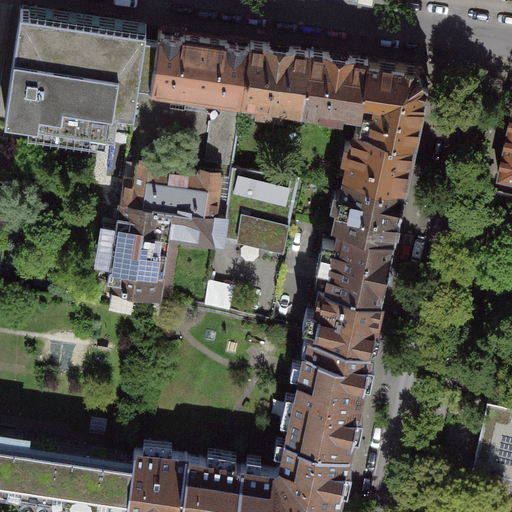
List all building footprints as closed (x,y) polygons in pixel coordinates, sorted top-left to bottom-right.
[(148,26),(22,6),(6,112),(132,132),(140,82),(152,84),(159,38),(146,36),(148,26)] [(160,27),(159,38),(152,84),(243,97),(251,40),(160,27)] [(311,49),(251,40),(243,97),(302,106),(311,49)] [(371,59),(311,49),(302,106),(322,109),(323,104),(362,110),(371,59)] [(424,66),(371,59),(362,110),(364,110),(366,96),(378,99),(371,129),(371,130),(416,140),(430,73),(424,66)] [(206,160),(232,164),(241,109),(215,105),(206,160)] [(511,121),(500,175),(511,177),(511,121)] [(406,187),(416,140),(371,130),(371,129),(358,126),(347,175),(406,187)] [(173,206),(217,212),(224,170),(199,167),(198,173),(161,167),(162,162),(138,158),(136,176),(125,174),(122,197),(173,206)] [(301,175),(234,164),(226,213),(228,213),(225,234),(285,247),(301,175)] [(396,235),(406,187),(347,175),(337,222),(396,235)] [(511,194),(497,191),(493,207),(511,210),(511,194)] [(173,206),(122,197),(109,283),(160,293),(169,233),(173,206)] [(217,212),(173,206),(169,233),(224,241),(225,234),(228,213),(226,213),(217,212)] [(383,293),(396,235),(337,222),(336,224),(340,225),(337,240),(325,238),(320,262),(331,264),(327,281),(383,293)] [(372,344),(383,293),(327,281),(327,284),(322,283),(317,307),(308,305),(304,323),(313,324),(311,331),(372,344)] [(369,357),(372,344),(311,331),(290,433),(350,445),(354,430),(360,431),(364,411),(358,410),(365,377),(371,378),(375,358),(369,357)] [(511,404),(489,400),(477,454),(511,462),(511,404)] [(347,462),(350,445),(290,433),(287,432),(286,436),(288,436),(284,460),(276,466),(248,462),(240,511),(337,511),(343,483),(348,483),(352,464),(347,462)] [(0,484),(127,503),(134,457),(0,437),(0,484)] [(240,511),(248,462),(189,453),(189,451),(186,450),(186,453),(136,446),(134,457),(127,503),(127,508),(142,510),(141,511),(240,511)]
